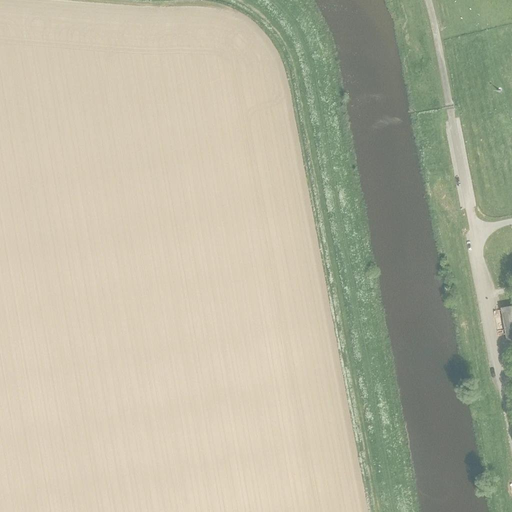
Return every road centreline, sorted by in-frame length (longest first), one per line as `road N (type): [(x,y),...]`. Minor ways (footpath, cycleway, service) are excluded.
road 1 (unclassified): [(511,437),(476,258),(479,234)]
road 2 (unclassified): [(479,234),(449,108)]
